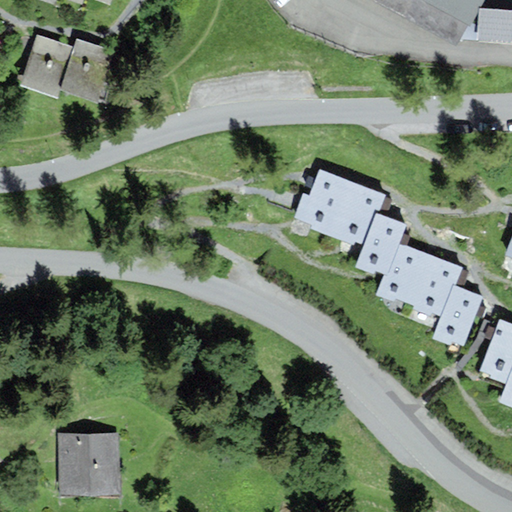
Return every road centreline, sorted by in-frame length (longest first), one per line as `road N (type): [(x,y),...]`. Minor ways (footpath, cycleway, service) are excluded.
road 1 (unclassified): [(0,260),(158,272),(274,314),(323,344),(447,466),(511,503)]
road 2 (unclassified): [(511,106),(223,116),(68,170),(0,180)]
road 3 (residential): [(139,0),(98,36),(9,25),(0,17)]
